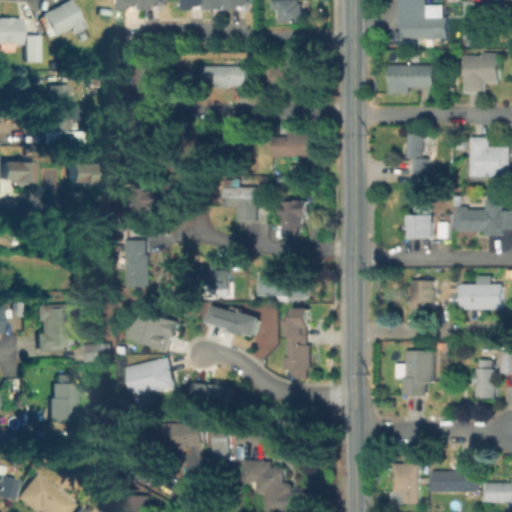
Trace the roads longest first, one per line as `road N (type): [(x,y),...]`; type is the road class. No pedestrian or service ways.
road 1 (tertiary): [(353,36),(354,294)]
road 2 (residential): [(203,353),(234,359),(288,392),(354,394)]
road 3 (residential): [(354,429),(511,429)]
